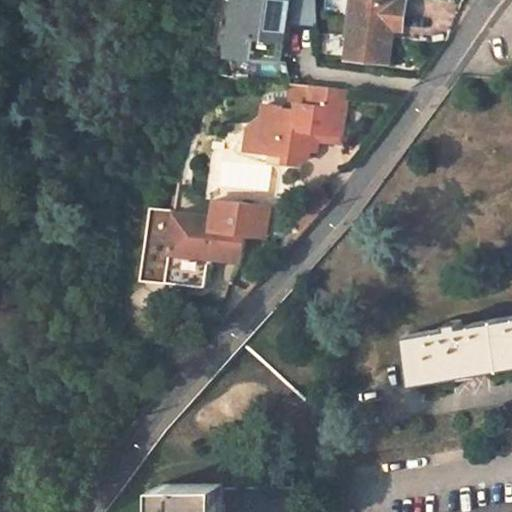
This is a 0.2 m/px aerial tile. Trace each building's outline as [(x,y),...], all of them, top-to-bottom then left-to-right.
[(277,60),(284,0),(231,0),(225,53),(277,60)] [(382,0),(347,0),(340,56),(380,62),(385,30),(393,31),(398,3),(382,0)] [(244,119),(265,149),(284,151),(283,160),(298,162),(307,155),(308,148),(310,137),(340,142),(347,91),(290,84),(287,109),(246,103),(244,119)] [(265,149),(244,119),(241,145),(265,149)] [(308,148),(339,153),(340,142),(310,137),(308,148)] [(277,202),(210,193),(207,216),(215,217),(213,227),(245,231),(241,260),(239,264),(246,265),(249,237),(272,240),(277,202)] [(169,287),(179,212),(146,208),(136,283),(169,287)] [(207,216),(179,212),(169,287),(210,293),(215,262),(239,264),(241,260),(245,231),(213,227),(215,217),(207,216)] [(511,315),(496,319),(504,367),(511,365),(511,315)] [(449,327),(407,334),(415,382),(504,367),(496,319),(462,324),(461,319),(448,322),(449,327)] [(216,483),(160,484),(160,511),(223,511),(223,487),(223,483),(216,483)]
